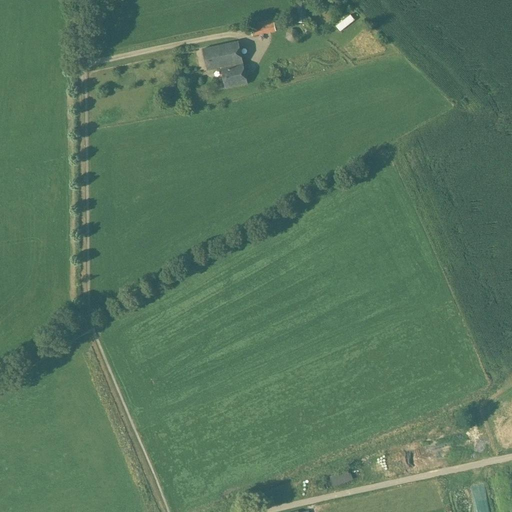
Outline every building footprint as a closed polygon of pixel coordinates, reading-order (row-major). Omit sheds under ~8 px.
[(306,23),(306,2),(298,2),(298,23),(306,23)] [(351,14),(336,25),(341,31),(355,20),(351,14)] [(253,37),(276,32),(274,19),(250,25),(253,37)] [(226,88),(247,84),(238,42),(203,50),(208,71),(221,68),(226,88)] [(334,487),(353,480),(349,469),(330,477),(334,487)]
